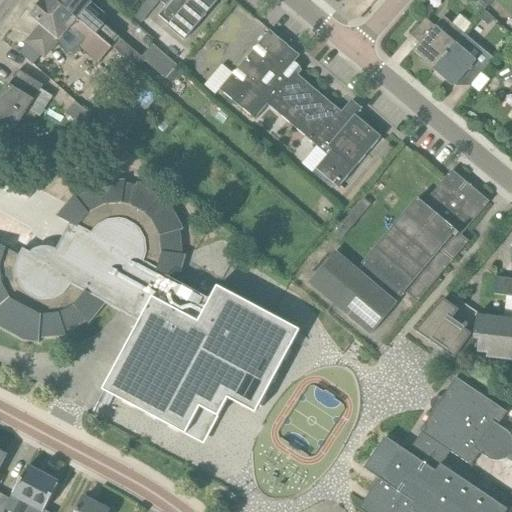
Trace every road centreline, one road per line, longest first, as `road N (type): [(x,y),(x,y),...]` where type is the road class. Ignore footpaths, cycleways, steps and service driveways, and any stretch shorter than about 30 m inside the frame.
road 1 (residential): [(181,511),(0,408)]
road 2 (residential): [(511,187),(355,55)]
